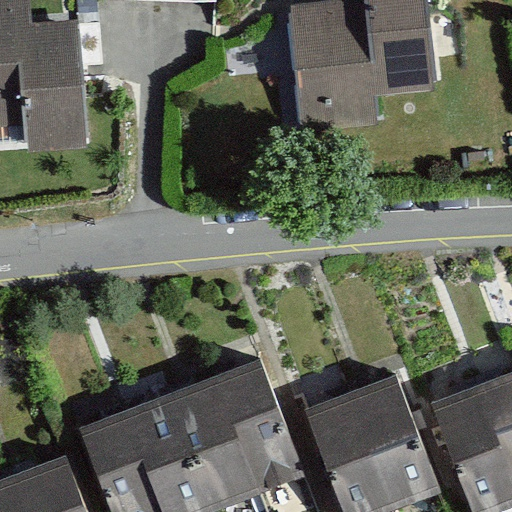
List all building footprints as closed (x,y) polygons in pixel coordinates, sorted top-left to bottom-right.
[(353,0),(354,7),(282,12),(291,142),(369,137),(367,108),(430,104),(422,0),(353,0)] [(28,7),(0,8),(0,134),(21,133),(23,172),(83,169),(75,29),(30,32),(28,7)] [(252,370),(73,437),(101,511),(237,511),(297,490),(252,370)] [(511,511),(511,377),(419,413),(456,511),(511,511)] [(388,385),(298,419),(333,511),(421,511),(435,507),(388,385)] [(0,489),(0,511),(80,511),(62,465),(0,489)]
